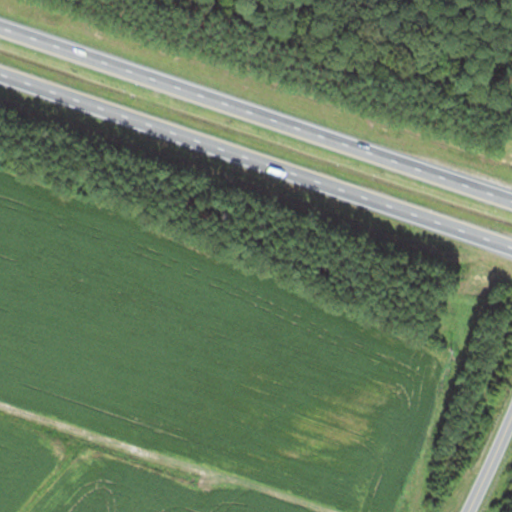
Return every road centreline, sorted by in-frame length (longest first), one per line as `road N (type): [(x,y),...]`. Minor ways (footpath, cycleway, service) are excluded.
road 1 (motorway): [(0,74),(511,252)]
road 2 (motorway): [(511,201),(0,24)]
